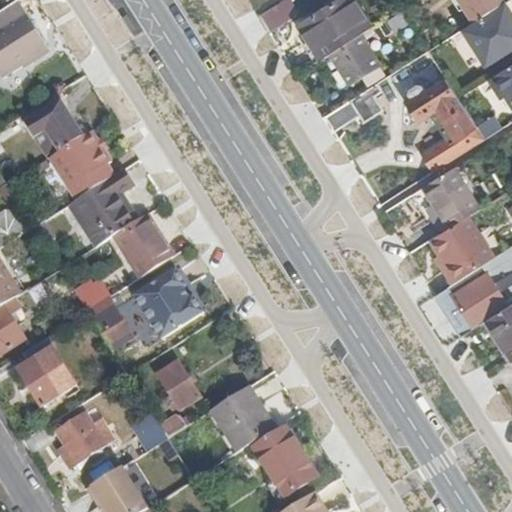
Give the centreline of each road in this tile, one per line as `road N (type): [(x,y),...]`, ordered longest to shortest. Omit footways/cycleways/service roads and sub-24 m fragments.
road 1 (residential): [(68,0),(248,293),(400,511)]
road 2 (tertiary): [(468,511),(144,0)]
road 3 (residential): [(511,474),(205,0)]
